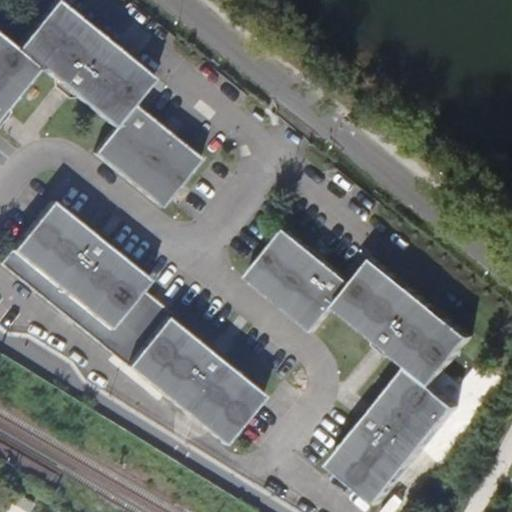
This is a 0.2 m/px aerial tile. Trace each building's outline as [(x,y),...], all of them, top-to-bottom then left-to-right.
[(0,135),(21,110),(20,101),(47,67),(60,77),(85,97),(122,126),(102,151),(171,205),(208,158),(140,102),(162,75),(67,0),(57,0),(24,42),(0,23),(0,135)] [(85,97),(60,77),(61,87),(76,99),(85,97)] [(118,246),(94,227),(57,198),(6,261),(231,441),(268,393),(230,362),(229,350),(148,285),(155,275),(118,246)] [(94,227),(118,246),(118,237),(102,225),(94,227)] [(415,363),(385,401),(363,430),(337,462),(384,501),(464,402),(443,384),(482,335),(382,255),(362,281),(295,229),(257,277),(322,329),(342,304),(378,333),(401,352),(415,363)] [(401,352),(378,333),(379,342),(393,353),(401,352)] [(363,430),(385,401),(378,402),(363,421),(363,430)] [(480,511),(511,511),(511,499),(495,489),(480,511)]
